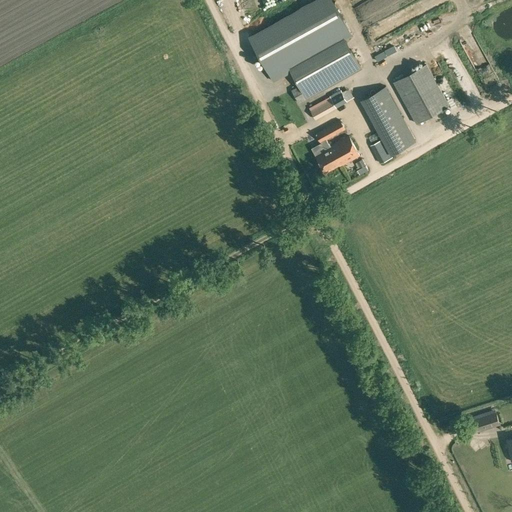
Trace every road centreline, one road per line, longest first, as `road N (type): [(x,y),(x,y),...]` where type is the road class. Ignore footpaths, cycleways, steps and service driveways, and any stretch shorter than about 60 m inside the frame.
road 1 (track): [(469,511),(208,0)]
road 2 (track): [(0,385),(316,208)]
road 3 (track): [(511,99),(316,208)]
road 4 (unknown): [(278,139),(361,94),(387,66)]
